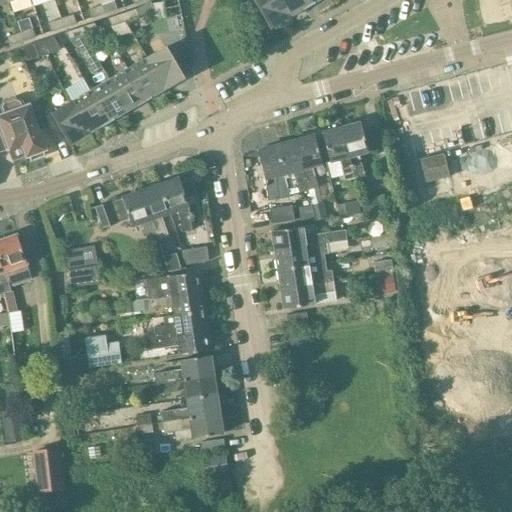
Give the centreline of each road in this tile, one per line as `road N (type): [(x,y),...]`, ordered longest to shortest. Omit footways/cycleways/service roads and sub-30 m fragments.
road 1 (residential): [(260,499),(222,117)]
road 2 (residential): [(222,117),(511,38)]
road 3 (residential): [(0,200),(222,117)]
road 4 (residential): [(222,117),(242,87),(379,0)]
